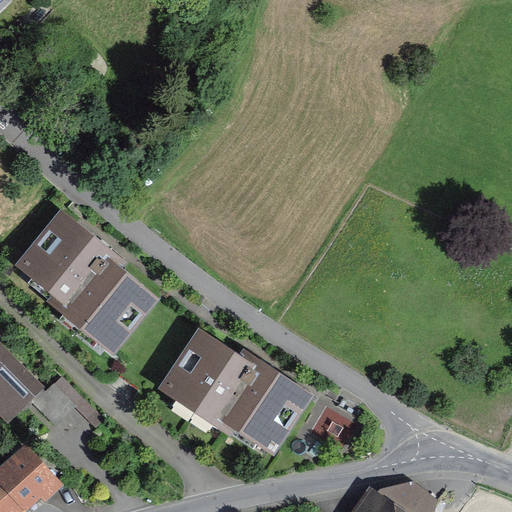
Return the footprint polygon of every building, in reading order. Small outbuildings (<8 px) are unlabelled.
[(164,296),(126,265),(130,260),(64,206),(18,263),(34,276),(29,282),(66,312),(61,317),(98,346),(102,341),(117,353),(164,296)] [(44,388),(47,384),(0,337),(6,331),(0,324),(0,411),(10,422),(31,401),(57,427),(77,407),(97,427),(105,418),(62,375),(47,390),(44,388)] [(178,399),(174,404),(210,427),(213,421),(257,450),(262,442),(278,452),(317,392),(247,347),(244,352),(202,325),(161,388),(178,399)] [(49,451),(42,457),(28,442),(0,467),(0,511),(29,511),(30,511),(29,510),(43,497),(47,501),(66,484),(61,479),(68,473),(49,451)] [(375,486),(370,483),(350,511),(434,511),(439,497),(412,478),(375,486)]
